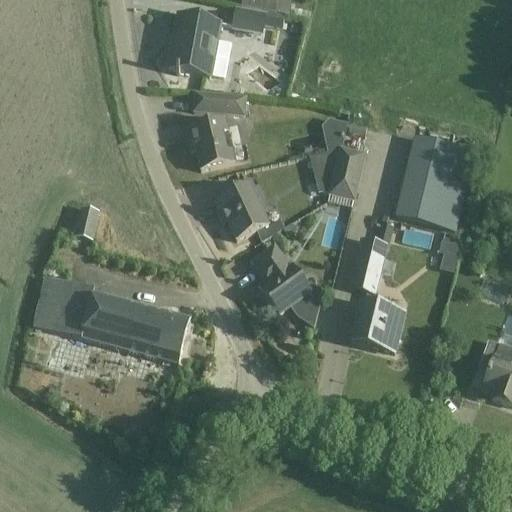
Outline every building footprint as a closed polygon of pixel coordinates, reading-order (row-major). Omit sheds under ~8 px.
[(265,0),(242,0),(241,9),(288,19),(290,11),(291,5),(265,0)] [(284,21),(235,13),(232,32),(262,38),(264,30),(282,33),(284,21)] [(221,27),(177,18),(167,72),(176,74),(175,77),(211,83),(221,27)] [(195,97),(193,116),(244,121),(246,101),(195,97)] [(234,166),(224,124),(184,133),(190,156),(195,155),(200,174),(234,166)] [(475,157),(413,142),(394,220),(456,235),(475,157)] [(329,198),(339,153),(309,159),(317,197),(321,196),(329,198)] [(363,158),(339,153),(329,198),(328,200),(352,205),(363,158)] [(248,187),(211,204),(218,220),(223,218),(235,244),(256,234),(261,245),(283,232),(284,232),(280,223),(267,229),(248,187)] [(97,216),(80,212),(74,240),(91,243),(97,216)] [(284,232),(283,232),(288,240),(297,234),(292,226),(284,232)] [(374,248),(361,244),(349,292),(374,297),(385,250),(388,251),(393,230),(380,227),(374,248)] [(459,262),(460,256),(456,249),(441,245),(438,258),(459,262)] [(290,272),(274,249),(251,266),(267,288),(260,293),(278,318),(290,310),(298,321),(313,332),(320,307),(315,306),(309,298),(311,297),(292,271),(290,272)] [(485,262),(473,259),(469,275),(480,278),(485,262)] [(74,289),(45,282),(32,331),(80,344),(81,343),(177,368),(189,323),(92,297),(93,294),(74,289)] [(403,317),(360,307),(351,347),(394,357),(403,317)] [(490,402),(502,407),(511,380),(511,353),(499,348),(487,344),(479,367),(490,371),(481,396),(491,400),(490,402)] [(511,380),(502,407),(511,410),(511,380)]
